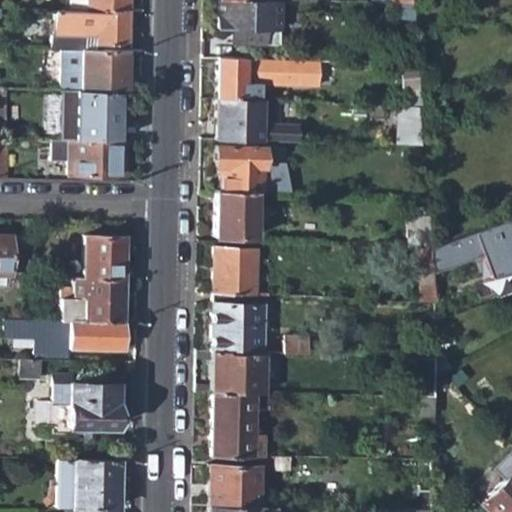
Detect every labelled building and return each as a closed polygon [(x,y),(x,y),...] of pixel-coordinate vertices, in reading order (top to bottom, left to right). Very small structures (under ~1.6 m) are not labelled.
[(83,0),(83,9),(125,10),(125,0),(83,0)] [(233,40),(276,41),(276,0),(216,0),(216,27),(233,27),(233,40)] [(392,17),(413,18),(412,4),(412,1),(392,0),(392,17)] [(83,9),(48,8),(43,47),(59,47),(60,47),(90,47),(90,42),(125,43),(125,10),(83,9)] [(90,47),(60,47),(59,47),(58,88),(123,89),(124,48),(90,47)] [(316,58),(216,56),(215,96),(256,97),(256,84),(315,85),(316,58)] [(419,87),(417,62),(401,63),(403,89),(419,87)] [(57,139),(114,141),(115,118),(122,118),(123,89),(58,88),(57,139)] [(260,121),(261,98),(256,97),(215,96),(214,136),(296,138),(297,122),(260,121)] [(392,141),(423,142),(422,130),(392,129),(392,141)] [(64,172),(120,175),(122,141),(114,141),(57,139),(47,139),(46,157),(64,158),(64,172)] [(218,166),(218,189),(254,190),(268,190),(283,191),(284,162),(261,161),(262,144),(214,144),(214,165),(218,166)] [(213,189),(212,236),(253,236),(254,190),(218,189),(213,189)] [(511,215),(431,245),(433,269),(485,251),(494,275),(511,267),(511,215)] [(0,272),(21,272),(22,235),(6,235),(0,234),(0,272)] [(80,276),(119,277),(121,235),(81,235),(80,276)] [(417,294),(435,294),(433,269),(431,245),(417,244),(417,294)] [(211,288),(254,290),(255,246),(212,245),(211,288)] [(57,319),(119,320),(119,277),(80,276),(79,298),(58,296),(57,319)] [(209,349),(258,351),(259,290),(254,290),(211,288),(209,349)] [(66,348),(118,349),(119,320),(57,319),(2,316),(1,335),(32,337),(31,353),(66,354),(66,348)] [(282,337),(282,345),(281,352),(307,352),(307,337),(282,337)] [(208,389),(261,391),(262,351),(258,351),(209,349),(208,389)] [(420,396),(432,397),(432,379),(433,356),(419,356),(418,396),(420,396)] [(34,377),(35,369),(35,358),(16,358),(16,376),(34,377)] [(68,375),(51,374),(51,402),(65,402),(65,425),(80,426),(80,438),(88,438),(89,426),(111,427),(112,382),(68,381),(68,375)] [(261,391),(208,389),(206,452),(261,453),(261,425),(250,424),(250,407),(265,408),(265,391),(261,391)] [(432,397),(420,396),(419,415),(431,416),(432,397)] [(502,478),(478,502),(487,511),(511,511),(511,447),(511,446),(490,466),(502,478)] [(290,454),(267,453),(266,468),(289,469),(290,454)] [(113,511),(115,460),(52,459),(52,506),(83,505),(82,511),(113,511)] [(255,465),(206,463),(205,503),(263,504),(263,494),(255,494),(255,465)] [(263,504),(205,503),(205,511),(267,511),(268,504),(263,504)]
